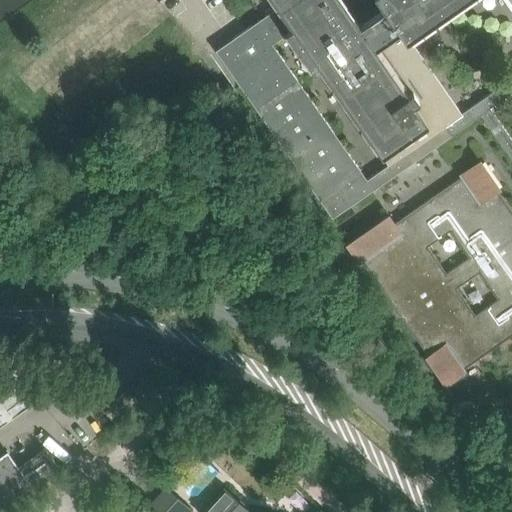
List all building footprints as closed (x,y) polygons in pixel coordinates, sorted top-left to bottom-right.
[(511,0),(377,0),(383,8),(360,24),(342,0),(273,0),(277,6),(215,49),(332,217),(480,113),(511,158),(511,210),(496,189),(497,188),(479,162),(462,174),(462,175),(395,222),(390,215),(376,225),(350,243),(428,355),(427,355),(445,381),(462,369),(511,333),(511,0)] [(15,372),(0,382),(0,426),(36,402),(15,372)] [(0,498),(3,502),(57,465),(57,464),(55,465),(45,450),(18,468),(7,452),(0,457),(0,498)] [(250,511),(222,486),(198,511),(250,511)] [(167,489),(153,504),(160,511),(190,511),(191,511),(167,489)]
